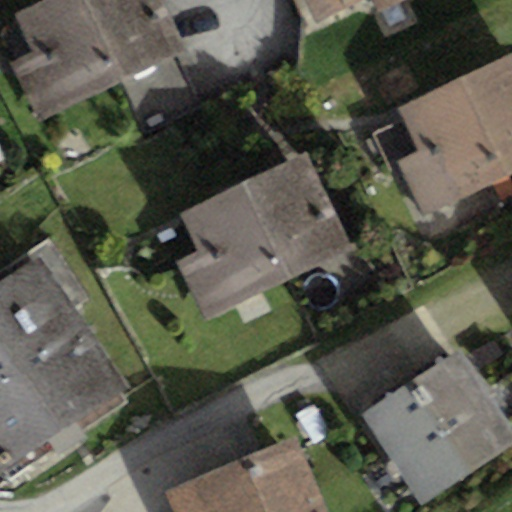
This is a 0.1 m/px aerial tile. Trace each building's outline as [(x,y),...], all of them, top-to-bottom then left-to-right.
[(88,0),(48,0),(15,15),(34,54),(10,65),(36,122),(126,81),(88,0)] [(160,0),(88,0),(126,81),(146,125),(206,98),(160,0)] [(300,0),(315,27),(367,1),(373,14),(402,0),(300,0)] [(511,53),(463,77),(509,175),(511,174),(511,53)] [(463,77),(397,108),(403,121),(373,135),(390,171),(400,167),(423,217),(509,175),(463,77)] [(305,154),(244,185),(292,281),(354,251),(305,154)] [(199,250),(175,262),(207,325),(292,281),(244,185),(182,216),(199,250)] [(40,256),(0,282),(0,471),(127,388),(40,256)] [(511,430),(458,353),(364,417),(424,504),(511,443),(511,430)] [(319,511),(292,448),(178,497),(184,511),(319,511)]
